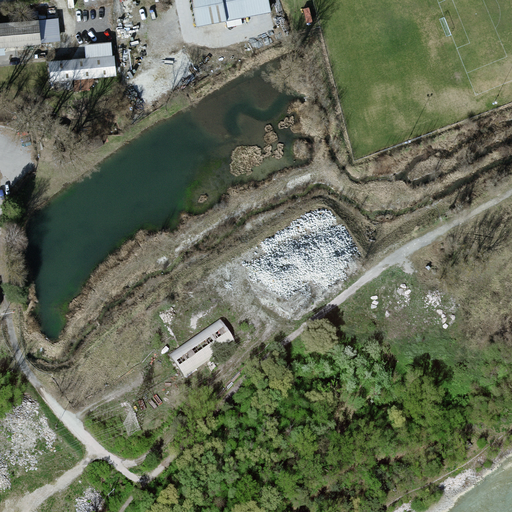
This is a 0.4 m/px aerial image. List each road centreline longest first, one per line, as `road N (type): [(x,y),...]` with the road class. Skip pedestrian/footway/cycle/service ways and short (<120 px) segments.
road 1 (track): [(511,192),(376,270),(210,399),(109,511)]
road 2 (track): [(142,476),(45,399),(7,319)]
